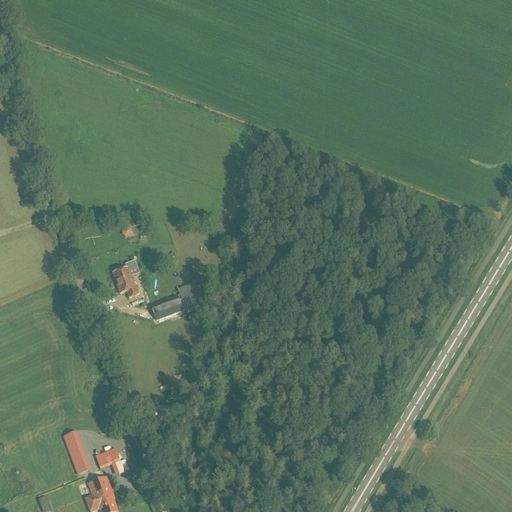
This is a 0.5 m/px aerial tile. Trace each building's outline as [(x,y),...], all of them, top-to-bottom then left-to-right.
[(133,285),(127,269),(112,275),(120,295),(126,293),(129,299),(138,296),(134,285),(133,285)] [(198,308),(191,287),(191,286),(178,290),(186,312),(198,308)] [(182,312),(177,298),(151,307),(156,322),(182,312)] [(432,401),(443,380),(436,377),(425,397),(432,401)] [(125,474),(120,462),(115,450),(95,458),(101,471),(112,466),(116,477),(125,474)] [(77,477),(89,472),(81,451),(69,455),(77,477)] [(117,511),(113,500),(114,500),(107,479),(88,486),(92,496),(84,499),(88,511),(96,511),(98,511),(97,511),(100,510),(100,511),(117,511)]
